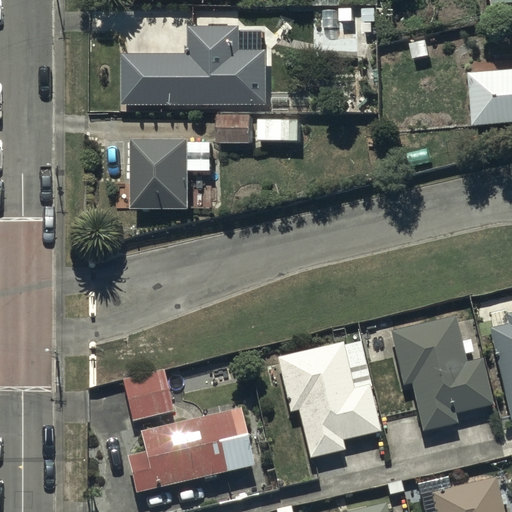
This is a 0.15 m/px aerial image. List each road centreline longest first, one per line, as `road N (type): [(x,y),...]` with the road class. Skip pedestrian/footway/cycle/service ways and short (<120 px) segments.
road 1 (residential): [(22,0),(23,320)]
road 2 (residential): [(23,320),(22,511)]
